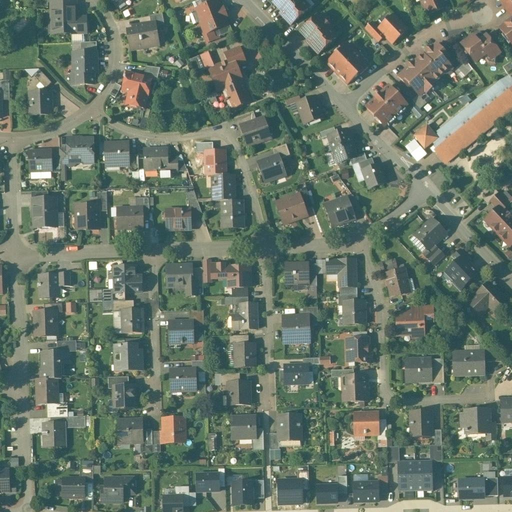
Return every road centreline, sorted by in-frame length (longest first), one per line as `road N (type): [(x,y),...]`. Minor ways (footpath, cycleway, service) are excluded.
road 1 (residential): [(91,108),(143,134),(227,134),(265,247)]
road 2 (residential): [(359,236),(378,294),(392,392),(483,391)]
road 3 (residential): [(342,104),(428,32),(481,15)]
road 4 (residential): [(265,247),(266,412)]
road 5 (residential): [(152,248),(155,411)]
road 6 (residential): [(245,0),(342,104)]
road 7 (residential): [(19,388),(15,250)]
road 8 (residential): [(15,250),(152,248)]
road 9 (residential): [(421,188),(507,279)]
road 10 (residential): [(28,510),(19,388)]
